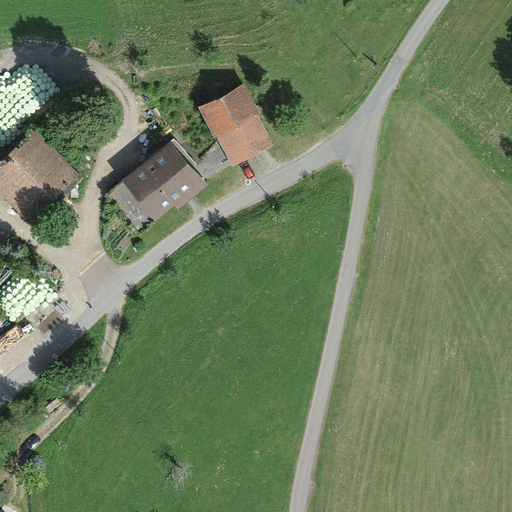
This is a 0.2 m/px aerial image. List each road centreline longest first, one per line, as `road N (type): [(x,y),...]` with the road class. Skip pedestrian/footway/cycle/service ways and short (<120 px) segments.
road 1 (residential): [(356,132),(168,247),(0,394)]
road 2 (residential): [(356,132),(362,195),(297,511)]
road 3 (residential): [(440,0),(356,132)]
